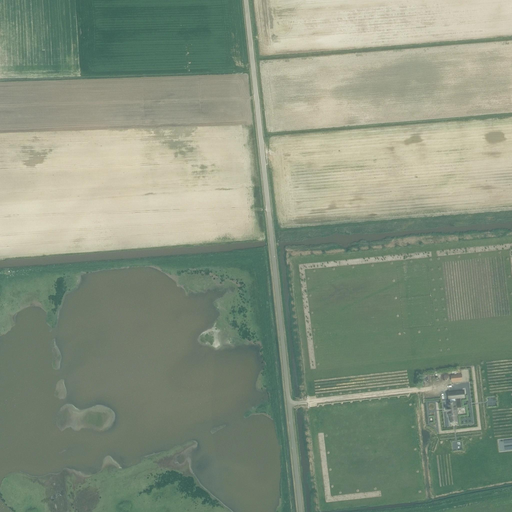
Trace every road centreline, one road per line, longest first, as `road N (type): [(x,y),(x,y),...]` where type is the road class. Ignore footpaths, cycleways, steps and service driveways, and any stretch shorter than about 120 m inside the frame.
road 1 (unclassified): [(289,404),(244,0)]
road 2 (unclassified): [(289,404),(409,390)]
